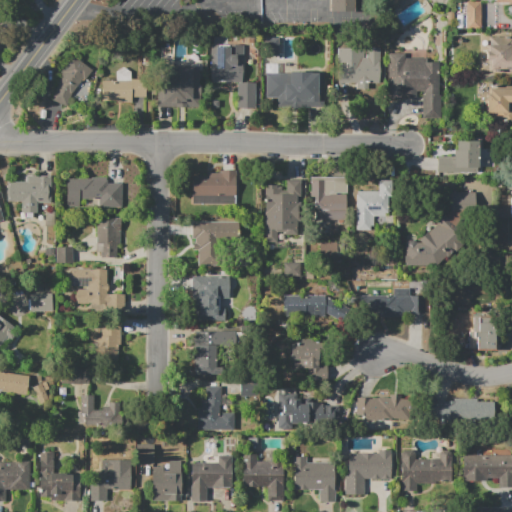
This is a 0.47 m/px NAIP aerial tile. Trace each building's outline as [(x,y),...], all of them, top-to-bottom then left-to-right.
[(355,0),(355,11),(330,11),(330,0),(355,0)] [(399,0),(399,8),(385,8),(385,0),(399,0)] [(466,1),(481,1),(481,29),(466,29),(466,25),(460,25),(460,7),(466,7),(466,1)] [(511,36),(489,36),(488,44),(485,44),(485,59),(490,59),(490,66),(490,70),(511,70),(511,36)] [(278,37),(278,55),(264,56),(264,38),(278,37)] [(254,108),(237,108),(237,82),(211,83),(210,45),(242,45),(243,80),(254,80),(254,108)] [(382,48),(383,72),(338,73),(337,48),(364,48),(364,58),(365,58),(365,48),(382,48)] [(388,53),(405,53),(405,57),(427,57),(427,61),(439,61),(439,118),(422,118),(422,95),(424,95),(424,91),(417,91),(417,99),(388,99),(388,53)] [(59,84),(56,82),(60,77),(58,76),(62,71),(60,70),(73,54),(93,70),(86,79),(84,77),(72,92),(66,106),(52,100),(59,84)] [(265,98),(265,64),(278,64),(278,73),(289,73),(289,72),(298,71),(298,72),(309,72),(309,73),(322,73),(322,107),(300,107),(300,108),(289,108),(289,107),(277,107),(277,98),(265,98)] [(158,107),(158,66),(200,65),(201,107),(158,107)] [(102,101),(102,81),(116,81),(116,71),(122,68),(125,68),(130,71),(130,78),(145,78),(145,97),(132,97),(132,103),(117,103),(117,101),(102,101)] [(488,88),(488,85),(511,85),(511,101),(506,101),(506,109),(511,109),(511,121),(489,120),(489,112),(483,112),(484,98),(485,98),(485,93),(488,93),(488,88)] [(437,173),(437,157),(453,156),(453,150),(456,150),(456,141),(479,140),(479,166),(477,166),(477,172),(437,173)] [(192,176),(206,176),(206,173),(220,173),(220,170),(235,170),(235,204),(192,204),(192,176)] [(26,182),(26,175),(51,176),(50,203),(38,202),(38,213),(22,212),(23,202),(7,201),(8,181),(26,182)] [(66,178),(91,179),(91,177),(107,178),(107,183),(122,183),(121,207),(96,206),(96,201),(94,201),(94,199),(80,199),(80,206),(65,205),(66,178)] [(310,177),(346,177),(346,193),(336,193),(336,194),(346,194),(346,209),(314,208),(314,197),(310,197),(310,177)] [(355,190),(355,230),(369,230),(369,225),(373,225),(373,215),(384,216),(384,212),(387,212),(386,195),(391,196),(391,179),(377,179),(377,190),(355,190)] [(264,185),(277,185),(277,192),(286,192),(286,180),(300,180),(300,232),(297,232),(297,234),(285,234),(285,232),(277,232),(276,242),(264,242),(264,185)] [(418,240),(427,231),(429,232),(437,224),(435,223),(444,214),(446,217),(449,213),(449,198),(448,198),(448,192),(474,192),(474,230),(437,265),(405,265),(405,243),(407,243),(407,239),(417,239),(417,243),(421,243),(418,240)] [(315,211),(345,211),(345,222),(315,222),(315,211)] [(116,259),(101,258),(101,252),(96,252),(97,217),(121,218),(120,245),(117,245),(116,259)] [(192,222),(239,222),(239,239),(215,239),(215,265),(198,265),(198,250),(193,250),(193,243),(195,243),(195,238),(192,238),(192,222)] [(319,242),(337,242),(337,259),(319,259),(319,242)] [(56,247),(72,247),(72,264),(56,264),(56,247)] [(45,248),(55,248),(54,257),(44,257),(45,248)] [(284,263),(300,263),(300,277),(283,277),(284,263)] [(70,269),(107,269),(107,294),(124,294),(124,309),(107,310),(107,304),(76,304),(76,289),(87,289),(87,287),(70,287),(70,269)] [(192,276),(229,276),(228,298),(219,298),(219,310),(216,310),(216,315),(197,315),(197,310),(192,310),(192,276)] [(361,295),(393,296),(393,289),(410,289),(410,296),(421,296),(421,313),(410,313),(410,316),(380,316),(380,314),(366,314),(366,304),(361,304),(361,295)] [(29,294),(52,293),(53,311),(30,312),(30,309),(29,309),(28,299),(30,299),(29,294)] [(283,295),(324,295),(349,309),(341,322),(324,312),(324,316),(283,316),(283,295)] [(0,345),(0,316),(14,327),(11,331),(15,334),(9,342),(5,338),(0,345)] [(477,351),(477,349),(468,349),(468,332),(473,332),(473,317),(496,317),(496,351),(477,351)] [(87,328),(101,328),(101,323),(120,323),(120,363),(87,362),(87,328)] [(194,332),(235,332),(235,344),(217,344),(217,351),(219,351),(219,357),(217,357),(217,367),(221,367),(221,375),(194,375),(194,332)] [(308,375),(308,368),(293,368),(293,360),(290,360),(290,342),(300,342),(300,339),(327,339),(327,375),(308,375)] [(62,383),(62,368),(89,368),(89,383),(62,383)] [(1,391),(0,392),(0,371),(29,376),(26,395),(1,391)] [(247,389),(248,383),(240,383),(239,395),(255,395),(255,390),(247,389)] [(197,430),(197,408),(201,408),(201,400),(205,400),(205,386),(222,386),(222,405),(219,405),(219,413),(234,413),(234,431),(197,430)] [(277,431),(278,394),(289,394),(289,399),(291,399),(291,400),(300,400),(300,404),(307,404),(307,402),(321,402),(321,406),(338,406),(338,407),(349,407),(349,419),(338,419),(338,421),(307,421),(307,424),(291,424),(291,431),(277,431)] [(82,425),(81,396),(95,395),(95,410),(102,410),(102,407),(109,407),(109,403),(120,403),(120,425),(82,425)] [(444,419),(444,421),(426,415),(433,397),(450,403),(450,404),(454,403),(454,400),(476,399),(476,403),(493,403),(493,418),(444,419)] [(377,400),(397,401),(397,398),(413,399),(412,420),(376,418),(377,400)] [(371,400),(370,416),(355,415),(356,399),(371,400)] [(136,464),(136,445),(154,445),(154,464),(136,464)] [(344,475),(347,475),(347,453),(378,453),(378,450),(390,450),(390,479),(364,479),(364,494),(344,494),(344,475)] [(400,491),(400,453),(404,450),(412,450),(415,453),(415,459),(439,459),(439,453),(442,451),(448,451),(452,453),(452,483),(415,483),(415,491),(400,491)] [(51,500),(51,496),(40,496),(40,452),(49,452),(49,451),(54,451),(54,473),(66,473),(66,475),(80,475),(80,500),(51,500)] [(243,454),(257,454),(257,461),(284,461),(284,501),(267,501),(267,487),(243,487),(243,454)] [(191,463),(203,463),(203,458),(217,458),(217,455),(232,455),(232,488),(206,488),(206,502),(191,502),(191,463)] [(462,455),(511,455),(511,488),(498,488),(498,477),(482,477),(482,480),(462,480),(462,455)] [(293,456),(307,456),(307,462),(335,462),(335,503),(318,503),(318,490),(293,490),(293,456)] [(90,501),(90,481),(98,481),(98,460),(131,460),(131,488),(107,488),(107,501),(90,501)] [(0,461),(30,461),(30,489),(6,489),(6,501),(0,501),(0,461)] [(152,501),(152,467),(163,467),(163,470),(169,470),(169,461),(181,461),(181,501),(152,501)]
